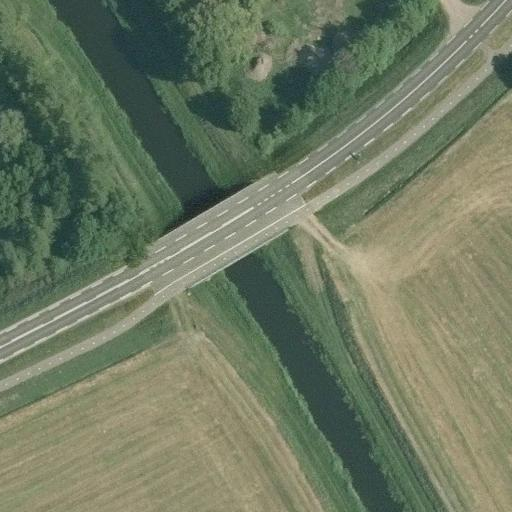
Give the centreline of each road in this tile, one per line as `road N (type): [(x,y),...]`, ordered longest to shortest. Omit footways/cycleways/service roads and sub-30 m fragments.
road 1 (secondary): [(0,346),(179,251),(356,140),(507,0)]
road 2 (track): [(289,219),(332,336),(425,511)]
road 3 (track): [(127,0),(289,219)]
